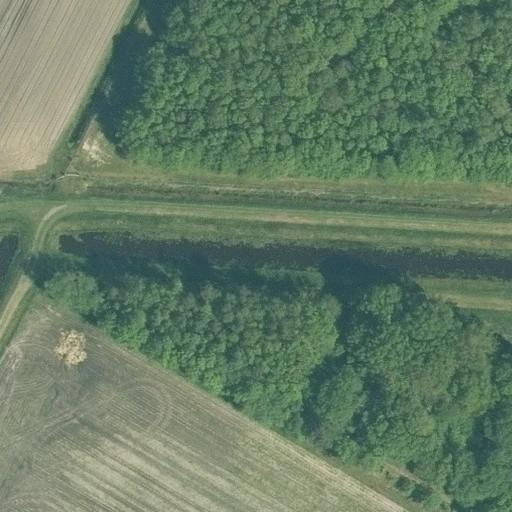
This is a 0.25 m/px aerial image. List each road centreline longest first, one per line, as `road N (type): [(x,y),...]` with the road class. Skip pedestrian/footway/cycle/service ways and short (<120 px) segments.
road 1 (track): [(511,229),(65,210),(44,226),(0,317)]
road 2 (track): [(511,303),(47,274),(15,285)]
